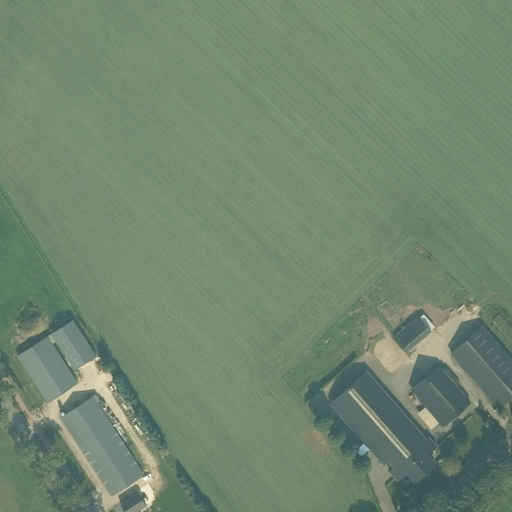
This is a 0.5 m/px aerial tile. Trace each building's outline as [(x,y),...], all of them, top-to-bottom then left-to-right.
[(407,353),(432,331),(431,330),(434,327),(423,314),(420,317),(418,315),(393,337),(407,353)] [(26,350),(18,356),(48,402),(56,397),(77,383),(52,344),(56,341),(75,370),(96,356),(93,351),(73,320),(69,323),(61,328),(47,337),(26,350)] [(511,395),(511,359),(482,326),(451,353),(498,408),(511,395)] [(444,425),(470,402),(456,387),(460,384),(447,369),(443,372),(437,366),(412,389),(444,425)] [(435,463),(427,455),(436,446),(428,437),(426,439),(366,371),(334,399),(397,464),(389,471),(397,480),(407,472),(415,481),(435,463)] [(70,411),(61,417),(112,495),(121,490),(144,475),(141,471),(97,404),(100,402),(95,395),(93,397),(70,411)] [(138,490),(151,510),(155,508),(150,500),(165,490),(165,489),(170,486),(162,474),(138,490)] [(138,493),(120,504),(125,511),(136,511),(146,506),(138,493)]
